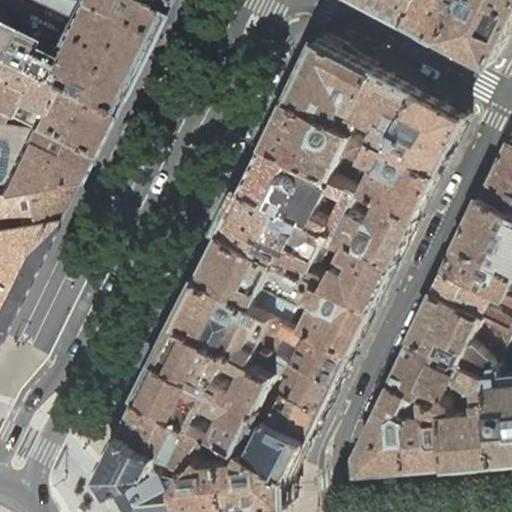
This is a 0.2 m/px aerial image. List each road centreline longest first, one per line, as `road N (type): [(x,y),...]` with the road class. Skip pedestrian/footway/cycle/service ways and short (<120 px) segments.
road 1 (secondary): [(41,504),(35,474),(45,450),(278,0)]
road 2 (secondary): [(241,0),(65,362),(23,409),(0,453)]
road 3 (residential): [(341,511),(347,418),(504,96)]
road 4 (residential): [(324,0),(504,96)]
